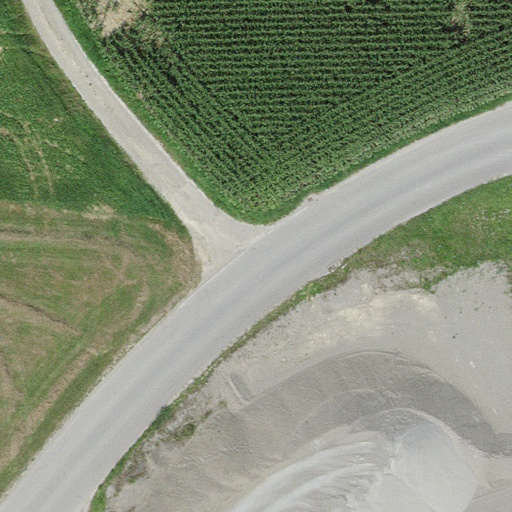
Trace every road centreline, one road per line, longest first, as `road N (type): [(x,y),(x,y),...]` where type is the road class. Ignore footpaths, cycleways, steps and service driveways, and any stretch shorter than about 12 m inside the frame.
road 1 (unclassified): [(511,140),(438,166),(256,278),(42,511)]
road 2 (track): [(256,278),(138,151),(32,0)]
